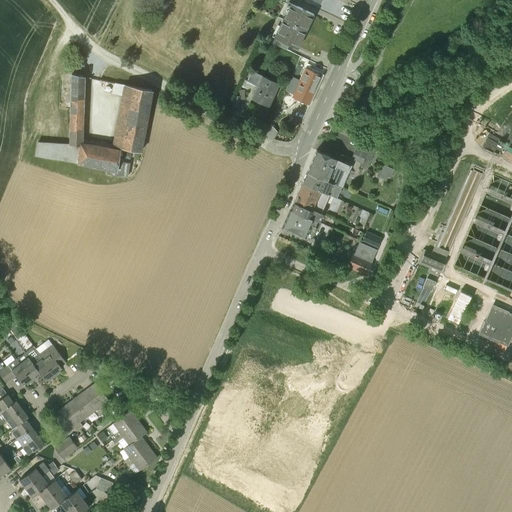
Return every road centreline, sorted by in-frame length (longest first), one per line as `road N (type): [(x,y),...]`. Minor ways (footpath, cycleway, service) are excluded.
road 1 (tertiary): [(371,0),(180,436)]
road 2 (residential): [(180,436),(147,392),(102,369),(87,369),(45,399)]
